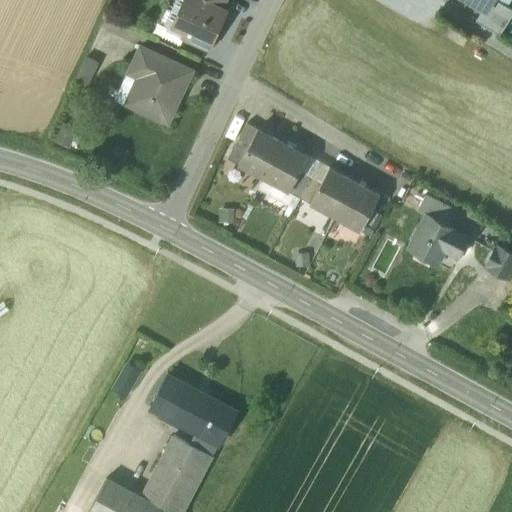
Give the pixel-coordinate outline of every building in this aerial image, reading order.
[(220,9),(199,0),(184,0),(173,25),(186,31),(183,36),(208,48),(225,12),(220,9)] [(224,0),(199,0),(220,9),(224,0)] [(471,0),(485,8),(489,0),(471,0)] [(511,15),(511,10),(494,0),(490,0),(477,22),(500,35),(511,15)] [(191,70),(140,47),(131,67),(146,74),(131,106),(167,122),(168,120),(166,119),(180,89),(182,90),(191,70)] [(247,122),(227,159),(238,164),(257,128),(247,122)] [(257,128),(238,164),(263,178),(283,141),(257,127),(257,128)] [(308,155),(283,141),(263,178),(288,192),(300,170),(308,155)] [(354,180),(329,166),(321,182),(309,203),(334,217),(354,180)] [(310,176),(300,170),(288,192),(299,197),(310,176)] [(310,176),(299,197),(309,203),(321,182),(310,176)] [(380,194),(354,180),(334,217),(360,230),(371,209),(380,194)] [(453,211),(434,201),(427,214),(446,224),(453,211)] [(371,209),(360,230),(371,236),(382,215),(371,209)] [(446,224),(427,214),(409,250),(438,265),(445,251),(459,257),(469,237),(456,231),(457,229),(446,224)] [(498,245),(486,268),(498,274),(509,251),(498,245)] [(511,271),(511,252),(509,251),(498,274),(508,279),(511,271)] [(236,411),(168,375),(151,408),(197,432),(191,444),(211,454),(217,443),(219,444),(236,411)] [(174,435),(142,497),(170,511),(180,511),(211,454),(191,444),(174,435)] [(170,511),(142,497),(106,478),(88,511),(170,511)]
